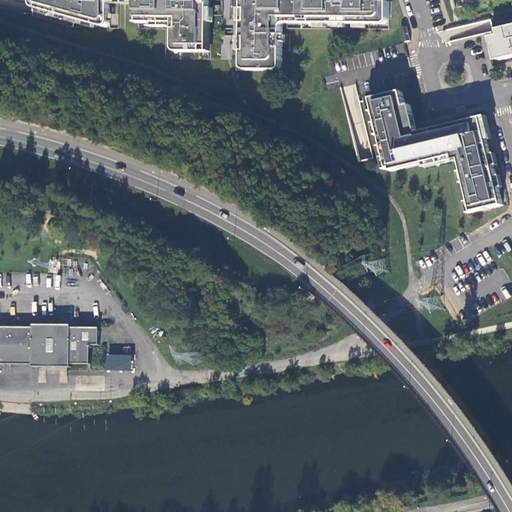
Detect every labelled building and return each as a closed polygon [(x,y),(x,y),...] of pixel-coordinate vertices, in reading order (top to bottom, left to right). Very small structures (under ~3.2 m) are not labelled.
[(31,0),(32,2),(32,3),(33,4),(33,5),(34,6),(103,26),(104,26),(106,26),(107,25),(108,25),(109,22),(110,3),(109,0),(31,0)] [(180,51),(208,51),(208,0),(138,0),(138,3),(138,22),(174,22),(174,42),(180,42),(180,51)] [(381,2),(381,0),(251,0),(243,0),(243,34),(242,61),(248,61),(248,70),(275,70),(275,61),(281,61),(281,23),(282,17),(311,17),(311,23),(373,24),(373,18),(388,18),(388,2),(381,2)] [(502,60),(511,57),(511,26),(499,30),(501,36),(496,37),(502,60)] [(400,28),(404,43),(410,42),(406,27),(400,28)] [(406,107),(403,92),(373,99),(390,169),(392,168),(393,171),(427,182),(455,157),(456,162),(462,161),(474,213),(503,206),(482,118),(418,134),(416,123),(412,106),(406,107)] [(334,276),(339,270),(332,265),(327,271),(334,276)] [(311,304),(317,297),(310,291),(304,298),(311,304)] [(0,359),(1,360),(1,365),(34,365),(34,368),(72,368),(72,365),(91,365),(92,345),(100,345),(101,328),(73,328),(73,325),(34,325),(34,327),(1,327),(1,332),(0,331),(0,359)] [(104,369),(131,371),(132,356),(106,354),(104,369)]
